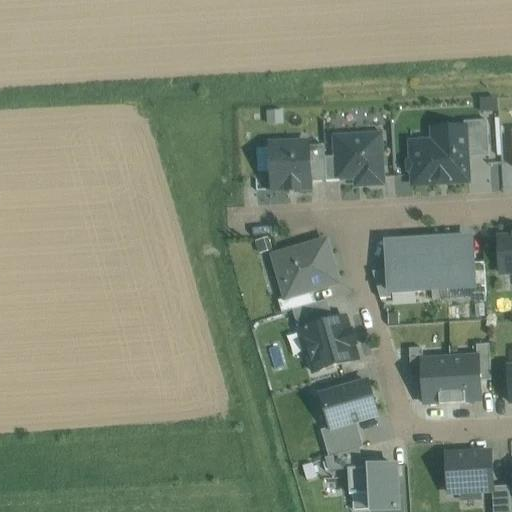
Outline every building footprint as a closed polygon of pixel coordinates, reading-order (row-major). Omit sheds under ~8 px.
[(466,128),(468,159),(490,157),(488,122),(465,123),(465,128),(466,128)] [(414,174),(414,186),(470,182),(468,159),(466,128),(465,128),(434,130),(434,144),(412,145),(413,161),(410,162),(408,163),(409,172),(410,174),(414,174)] [(367,137),(336,139),(337,158),(338,179),(340,179),(365,178),(365,185),(383,184),(380,142),(368,142),(367,137)] [(271,146),(273,191),(288,190),(288,193),(299,192),(299,189),(312,189),(311,183),(309,147),(309,144),(271,146)] [(325,147),(309,147),(311,183),(327,182),(325,158),(325,147)] [(337,158),(325,158),(327,182),(340,181),(340,179),(338,179),(337,158)] [(471,174),(472,191),(503,189),(503,163),(487,163),(487,173),(471,174)] [(467,238),(429,241),(432,288),(447,288),(447,291),(474,290),(472,253),(468,253),(467,238)] [(511,238),(500,239),(502,275),(511,274),(511,238)] [(429,241),(391,243),(392,257),(388,258),(390,295),(418,293),(417,289),(432,288),(429,241)] [(274,257),(287,299),(313,292),(339,284),(326,242),(274,257)] [(317,304),(313,292),(287,299),(279,302),(283,314),(293,311),(317,304)] [(327,301),(317,304),(293,311),(300,333),(302,332),(302,330),(333,322),(327,301)] [(302,332),(314,373),(358,361),(354,347),(357,346),(353,331),(349,332),(345,318),(333,322),(302,330),(302,332)] [(479,358),(480,382),(492,381),(489,345),(477,346),(478,358),(479,358)] [(412,386),(424,385),(423,361),(424,361),(423,349),(410,350),(412,386)] [(478,358),(451,360),(453,405),(466,405),(466,403),(481,402),(480,382),(479,358),(478,358)] [(441,406),(453,405),(451,360),(424,361),(423,361),(424,385),(425,405),(440,404),(441,406)] [(368,383),(322,396),(331,429),(331,430),(356,423),(378,416),(368,383)] [(356,423),(331,430),(331,429),(321,431),(329,458),(360,449),(364,448),(356,423)] [(360,449),(329,458),(326,459),(330,472),(349,471),(349,470),(361,469),(360,449)] [(492,453),(446,456),(448,494),(494,492),(494,488),(492,453)] [(382,511),(399,511),(397,467),(371,469),(372,494),(372,511),(382,511)] [(372,494),(371,469),(361,469),(349,470),(349,471),(350,495),(372,494)] [(510,511),(509,487),(494,488),(494,492),(493,511),(510,511)]
